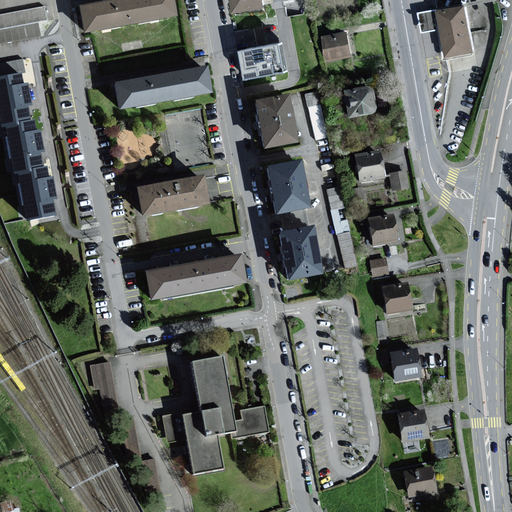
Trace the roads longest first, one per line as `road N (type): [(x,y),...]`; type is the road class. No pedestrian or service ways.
road 1 (residential): [(62,0),(124,340),(268,312)]
road 2 (residential): [(210,0),(268,312)]
road 3 (primary): [(492,203),(480,340),(495,511)]
road 4 (secondary): [(492,203),(444,185),(432,172),(401,0)]
road 5 (residential): [(268,312),(302,511)]
